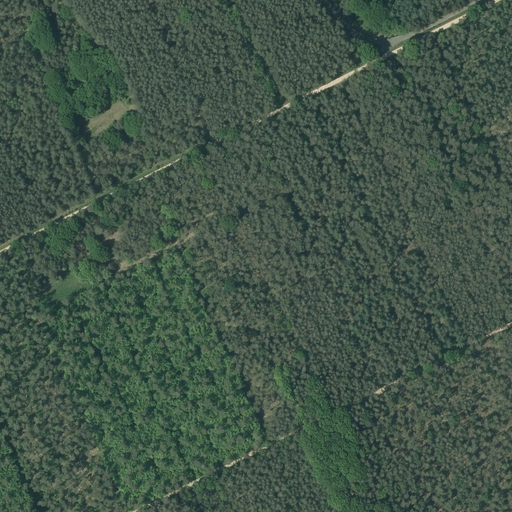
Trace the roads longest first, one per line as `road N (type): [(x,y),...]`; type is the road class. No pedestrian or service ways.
road 1 (track): [(0,252),(497,0)]
road 2 (track): [(133,511),(511,323)]
